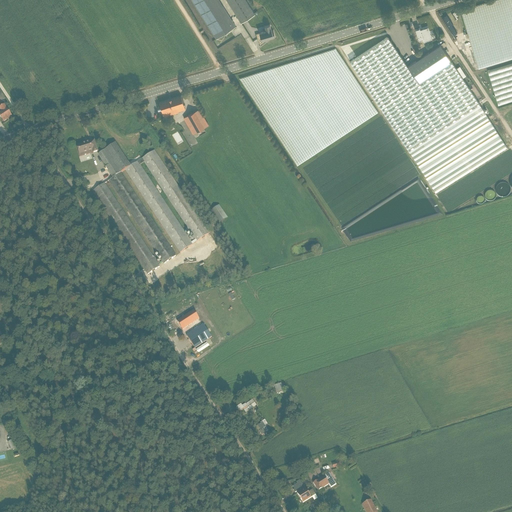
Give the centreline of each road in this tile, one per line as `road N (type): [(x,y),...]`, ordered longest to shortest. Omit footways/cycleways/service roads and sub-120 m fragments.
road 1 (secondary): [(451,0),(29,129)]
road 2 (unclassified): [(234,437),(29,129)]
road 3 (track): [(428,6),(511,133)]
